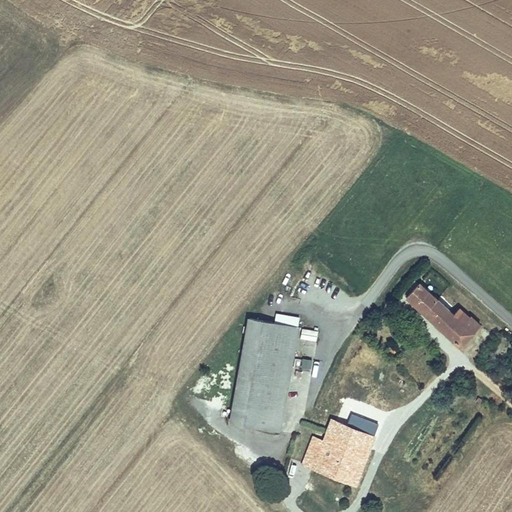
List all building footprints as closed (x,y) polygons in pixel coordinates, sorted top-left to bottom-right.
[(422,281),(409,296),(427,313),(440,298),(422,281)] [(440,298),(427,313),(438,324),(451,309),(440,298)] [(438,324),(462,347),(483,325),(473,316),(472,318),(462,309),(457,315),(451,309),(438,324)] [(240,384),(233,420),(272,428),(282,429),(298,348),(301,325),(252,316),(246,349),(240,384)] [(300,339),(317,341),(318,330),(302,327),(300,339)] [(333,420),(329,432),(345,439),(349,426),(333,420)] [(345,439),(357,444),(362,431),(349,426),(345,439)] [(357,444),(370,449),(375,436),(362,431),(357,444)] [(304,462),(357,485),(365,464),(370,449),(357,444),(345,439),(329,432),(326,440),(314,436),(304,462)]
